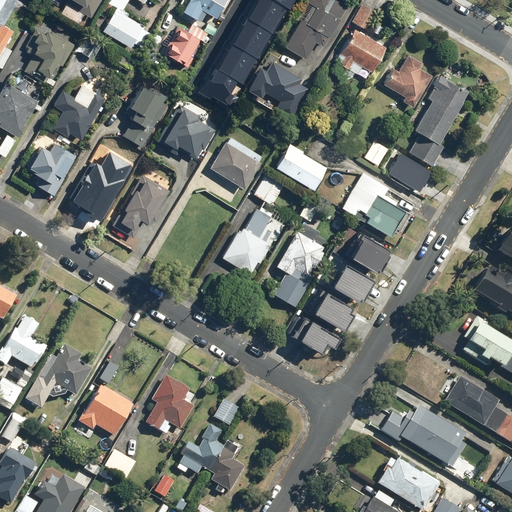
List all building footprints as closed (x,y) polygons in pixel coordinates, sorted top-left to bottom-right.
[(0,0),(0,64),(2,66),(13,48),(5,44),(14,28),(4,21),(17,0),(0,0)] [(68,0),(67,2),(92,15),(101,0),(68,0)] [(107,0),(107,1),(117,6),(125,8),(128,0),(141,0),(144,2),(145,0),(107,0)] [(191,0),(186,9),(198,16),(203,7),(218,15),(226,0),(191,0)] [(312,0),(286,43),(307,56),(317,40),(325,43),(329,34),(331,35),(342,17),(340,16),(348,3),(342,0),(312,0)] [(376,9),(362,2),(353,20),(367,27),(376,9)] [(243,8),(236,4),(229,16),(236,19),(220,46),(230,52),(236,42),(255,53),(269,28),(257,20),(261,13),(246,4),(243,8)] [(145,23),(117,6),(103,28),(132,45),(136,41),(143,45),(152,31),(143,27),(145,23)] [(164,50),(186,62),(201,37),(179,24),(164,50)] [(40,28),(36,25),(28,43),(29,45),(30,49),(34,54),(24,68),(53,83),(56,79),(49,75),(52,72),(59,61),(63,63),(76,43),(66,36),(49,26),(47,29),(42,27),(40,28)] [(387,44),(355,27),(335,59),(359,71),(363,65),(373,69),(387,44)] [(76,49),(94,57),(103,43),(85,32),(76,49)] [(128,54),(119,48),(114,56),(123,61),(128,54)] [(396,62),(384,81),(406,94),(404,98),(414,104),(433,72),(421,66),(424,60),(408,53),(403,66),(396,62)] [(298,84),(303,76),(267,56),(252,83),(288,103),(290,101),(299,106),(308,89),(298,84)] [(470,88),(441,72),(434,84),(435,85),(429,96),(433,99),(416,129),(421,132),(410,150),(433,164),(445,144),(440,141),(465,100),(464,99),(470,88)] [(246,82),(230,73),(219,92),(235,101),(246,82)] [(39,98),(6,79),(0,90),(0,117),(2,119),(0,120),(0,121),(19,133),(39,98)] [(107,96),(83,82),(75,95),(64,88),(54,104),(63,109),(53,125),(68,134),(71,129),(83,136),(107,96)] [(138,143),(168,91),(158,84),(156,86),(144,82),(126,110),(135,114),(123,133),(138,143)] [(205,147),(216,128),(181,108),(165,137),(177,144),(179,141),(199,152),(203,146),(205,147)] [(16,137),(7,132),(0,145),(0,151),(6,155),(16,137)] [(52,147),(45,143),(39,150),(37,149),(26,165),(39,173),(37,175),(40,177),(37,184),(48,186),(54,193),(66,175),(65,173),(77,152),(66,142),(56,139),(52,147)] [(261,160),(227,139),(211,164),(246,186),(261,160)] [(375,139),(365,155),(378,163),(388,146),(375,139)] [(328,165),(290,143),(277,163),(315,187),(328,165)] [(133,162),(103,145),(91,166),(88,164),(79,178),(90,184),(88,188),(97,194),(88,207),(104,216),(113,201),(109,199),(133,162)] [(418,173),(404,165),(397,175),(411,184),(418,173)] [(389,184),(363,170),(343,205),(393,232),(406,209),(411,212),(416,203),(387,187),(389,184)] [(169,187),(143,172),(113,223),(134,235),(140,227),(136,225),(142,215),(150,219),(153,217),(156,218),(162,208),(159,206),(169,187)] [(266,172),(255,191),(272,202),(284,183),(266,172)] [(320,203),(308,198),(301,213),(311,218),(320,203)] [(285,222),(259,205),(247,226),(244,225),(223,255),(252,271),(258,258),(260,260),(269,246),(267,244),(269,242),(270,243),(275,236),(277,237),(285,222)] [(287,269),(275,291),(297,304),(314,274),(310,271),(314,264),(319,266),(328,251),(323,248),(325,244),(323,242),(325,237),(319,232),(320,229),(305,219),(301,229),(299,228),(277,263),(287,269)] [(359,227),(351,239),(360,244),(354,252),(373,264),(386,244),(359,227)] [(511,230),(506,227),(491,253),(511,264),(511,230)] [(363,271),(337,255),(315,291),(342,307),(363,271)] [(477,271),(465,292),(491,308),(489,310),(498,316),(500,313),(511,320),(511,284),(493,273),(490,279),(477,271)] [(0,315),(4,318),(18,294),(0,283),(0,315)] [(32,367),(46,345),(31,335),(39,323),(25,314),(0,352),(0,359),(7,364),(12,354),(32,367)] [(457,349),(492,372),(508,348),(481,329),(484,324),(473,317),(459,338),(462,340),(457,349)] [(80,358),(83,352),(66,343),(59,355),(51,351),(26,397),(43,406),(56,381),(78,393),(94,365),(80,358)] [(511,357),(508,355),(500,370),(511,377),(511,357)] [(121,366),(111,360),(100,377),(110,383),(121,366)] [(184,398),(191,386),(167,373),(152,399),(157,402),(146,421),(160,429),(166,418),(182,427),(195,404),(184,398)] [(23,386),(4,376),(0,383),(0,403),(11,409),(23,386)] [(478,427),(490,408),(493,403),(454,379),(439,402),(478,427)] [(116,435),(135,403),(102,383),(80,419),(94,428),(97,424),(116,435)] [(230,424),(238,405),(223,399),(215,417),(230,424)] [(506,444),(511,433),(511,421),(490,408),(478,427),(506,444)] [(459,435),(419,410),(414,418),(408,414),(394,436),(445,469),(460,445),(455,442),(459,435)] [(399,423),(382,411),(373,425),(389,437),(399,423)] [(26,418),(15,412),(2,436),(14,442),(26,418)] [(212,479),(233,489),(245,463),(235,458),(241,445),(228,439),(226,444),(218,440),(223,430),(209,424),(200,445),(189,440),(180,453),(183,455),(178,467),(187,472),(188,468),(198,473),(202,465),(215,471),(212,479)] [(0,485),(0,495),(13,503),(27,477),(30,478),(39,462),(9,445),(0,461),(0,463),(3,465),(0,470),(0,482),(1,483),(0,485)] [(511,459),(505,456),(487,486),(511,500),(511,502),(510,507),(511,507),(511,459)] [(431,491),(435,485),(387,457),(371,485),(416,511),(418,511),(426,500),(429,502),(434,493),(431,491)] [(175,479),(165,473),(155,490),(166,496),(175,479)] [(68,493),(45,479),(36,494),(44,498),(35,511),(70,511),(86,486),(75,480),(68,493)] [(369,500),(363,496),(353,511),(389,511),(384,509),(389,502),(373,493),(369,500)] [(106,511),(91,503),(87,511),(82,509),(80,511),(106,511)] [(215,511),(200,503),(194,511),(215,511)]
